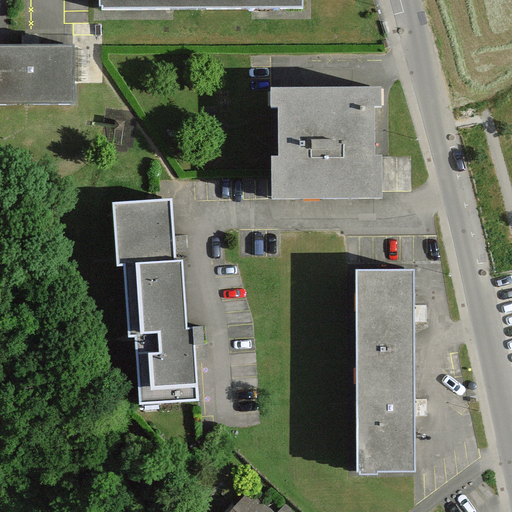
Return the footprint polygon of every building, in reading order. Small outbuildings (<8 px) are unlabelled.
[(95,0),(95,10),(305,9),(305,0),(95,0)] [(0,104),(68,104),(68,48),(0,48),(0,104)] [(273,89),(274,201),(383,200),(382,88),(273,89)] [(170,192),(111,194),(114,259),(123,259),(125,323),(139,323),(142,397),(200,394),(198,324),(187,325),(184,251),(172,252),(170,192)] [(356,471),(417,471),(416,267),(355,267),(356,471)] [(283,511),(256,483),(225,511),(283,511)]
